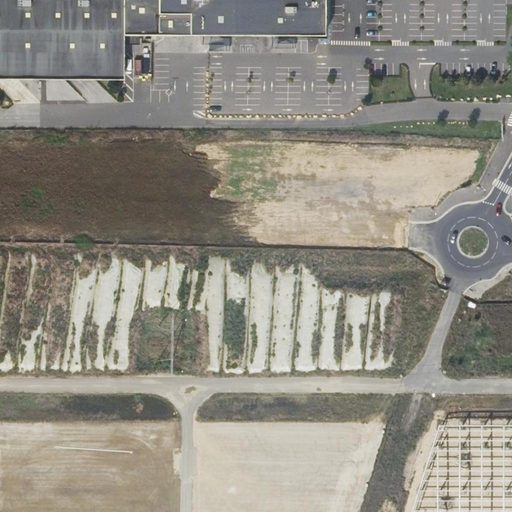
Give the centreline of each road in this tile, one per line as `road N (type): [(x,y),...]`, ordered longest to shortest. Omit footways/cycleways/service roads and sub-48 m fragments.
road 1 (unclassified): [(408,236),(0,235)]
road 2 (unclassified): [(383,511),(465,271)]
